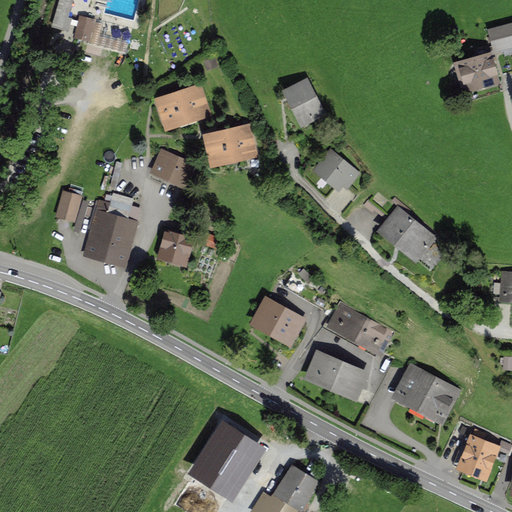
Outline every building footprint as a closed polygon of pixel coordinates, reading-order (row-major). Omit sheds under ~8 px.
[(71,0),(60,0),(53,27),(67,31),(71,19),(67,18),(71,0)] [(73,37),(89,42),(96,20),(79,16),(73,37)] [(511,45),(511,25),(492,30),(496,46),(489,48),(491,54),(498,52),(497,49),(511,45)] [(462,88),(498,78),(491,54),(489,48),(477,51),(479,58),(456,65),(457,70),(455,71),(456,77),(459,77),(462,88)] [(289,93),(303,121),(321,112),(306,84),(289,93)] [(162,102),(169,124),(204,112),(197,91),(162,102)] [(210,139),(215,161),(251,152),(246,130),(210,139)] [(162,153),(153,175),(183,189),(193,167),(162,153)] [(340,183),(347,188),(357,175),(332,154),(319,169),(338,185),(340,183)] [(74,221),(81,196),(64,192),(57,216),(74,221)] [(100,201),(85,254),(125,265),(137,224),(127,221),(132,200),(113,195),(110,204),(100,201)] [(400,238),(399,237),(414,218),(408,213),(410,210),(395,198),(393,201),(402,209),(400,212),(398,211),(383,230),(397,242),(400,238)] [(420,223),(414,218),(399,237),(400,238),(397,242),(402,246),(403,244),(417,256),(424,246),(425,247),(427,245),(426,245),(431,238),(417,227),(420,223)] [(168,230),(161,256),(184,262),(187,251),(183,250),(185,246),(188,247),(190,241),(183,239),(184,235),(168,230)] [(285,287),(324,309),(332,295),(293,272),(285,287)] [(511,298),(511,274),(505,274),(503,298),(511,298)] [(291,342),(302,322),(267,302),(256,322),(291,342)] [(355,326),(360,316),(343,307),(338,316),(355,326)] [(361,341),(333,325),(338,316),(331,312),(323,326),(358,346),(361,341)] [(361,341),(371,323),(360,316),(355,326),(338,316),(333,325),(361,341)] [(361,341),(379,350),(389,332),(371,323),(361,341)] [(376,356),(379,350),(361,341),(358,346),(376,356)] [(318,355),(309,376),(355,396),(364,374),(318,355)] [(507,357),(498,357),(497,371),(506,372),(507,357)] [(455,392),(413,369),(398,396),(440,419),(455,392)] [(494,457),(490,455),(494,446),(482,441),(485,435),(475,431),(472,437),(466,435),(454,463),(486,476),(494,457)] [(319,483),(292,466),(272,498),(274,499),(271,504),(262,498),(253,511),(292,511),(297,505),(305,510),(308,505),(306,504),(319,483)]
